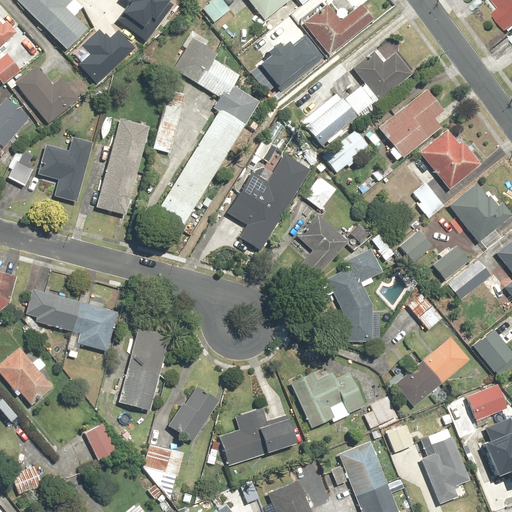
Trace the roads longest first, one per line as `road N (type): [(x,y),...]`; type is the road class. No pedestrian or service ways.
road 1 (residential): [(0,234),(190,284),(247,325)]
road 2 (residential): [(511,122),(421,0)]
